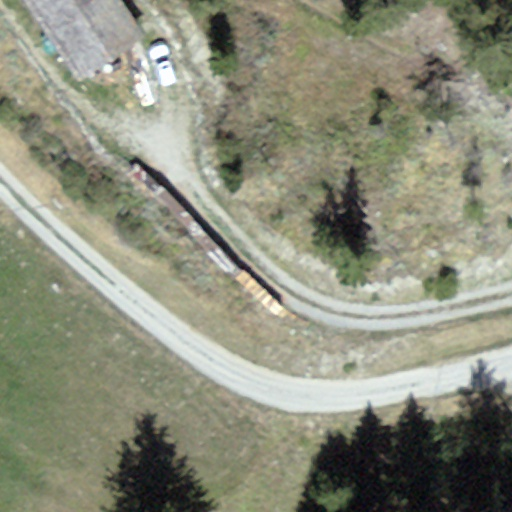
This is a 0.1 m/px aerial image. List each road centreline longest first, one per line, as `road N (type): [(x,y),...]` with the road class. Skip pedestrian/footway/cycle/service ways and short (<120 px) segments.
road 1 (track): [(511,359),(348,395),(262,385),(112,284),(0,178)]
road 2 (track): [(511,292),(386,316),(336,310),(296,294),(215,215),(162,136)]
